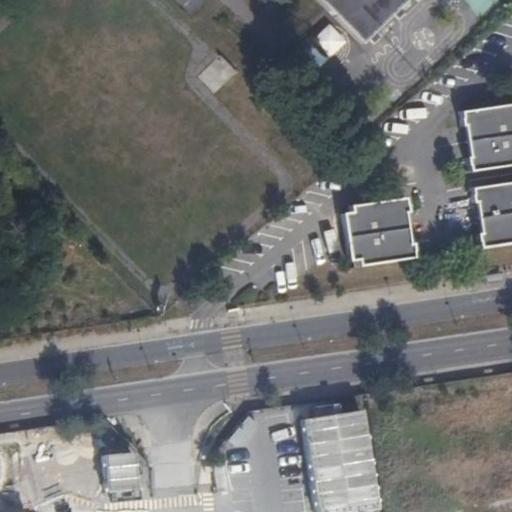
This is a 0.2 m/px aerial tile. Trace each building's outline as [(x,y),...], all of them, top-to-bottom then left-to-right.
[(315,0),(362,46),(409,0),(315,0)] [(296,49),(309,70),(345,47),(332,26),(296,49)] [(511,104),(458,112),(459,119),(458,119),(459,127),(462,127),(466,157),(463,158),(465,167),(467,166),(467,173),(511,166),(511,102),(511,103),(511,104)] [(511,182),(468,189),(469,196),(470,204),(473,203),(477,234),(474,235),(476,243),(477,243),(478,249),(511,244),(511,182)] [(348,213),(340,214),(347,262),(356,261),(357,268),(413,259),(412,252),(411,253),(408,244),(411,244),(404,214),(407,214),(406,205),(405,205),(404,198),(350,206),(350,205),(348,206),(348,213)] [(310,511),(371,511),(363,410),(301,416),(310,511)]
